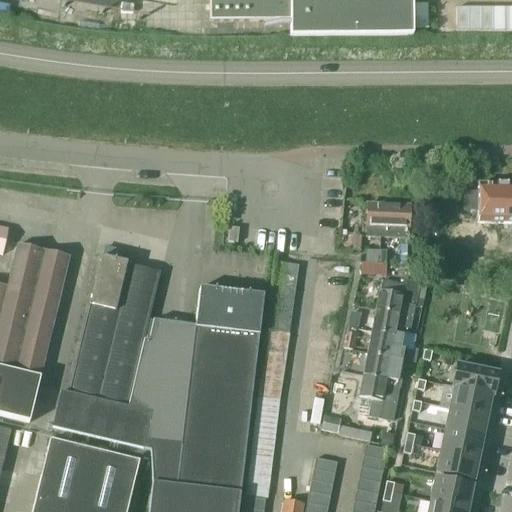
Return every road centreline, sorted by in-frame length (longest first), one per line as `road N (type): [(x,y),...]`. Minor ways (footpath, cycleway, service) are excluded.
road 1 (tertiary): [(511,74),(106,72),(0,56)]
road 2 (unclassified): [(287,174),(0,146)]
